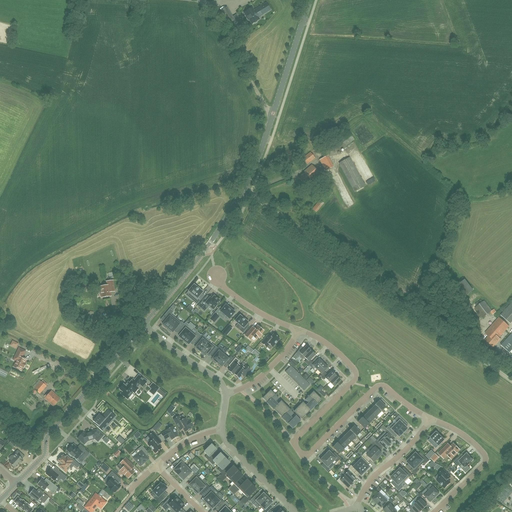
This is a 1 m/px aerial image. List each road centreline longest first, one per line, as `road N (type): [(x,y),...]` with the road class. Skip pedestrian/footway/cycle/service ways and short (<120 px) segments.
road 1 (residential): [(429,418),(375,386),(309,453),(299,452),(294,441),(356,375),(333,348),(297,330)]
road 2 (unclassified): [(511,381),(242,190)]
road 3 (tertiary): [(16,483),(143,324)]
road 4 (tertiary): [(143,324),(242,190)]
road 5 (residential): [(433,511),(484,461),(479,448),(429,418)]
road 6 (unclassified): [(272,115),(203,0)]
road 7 (tertiary): [(272,115),(309,0)]
